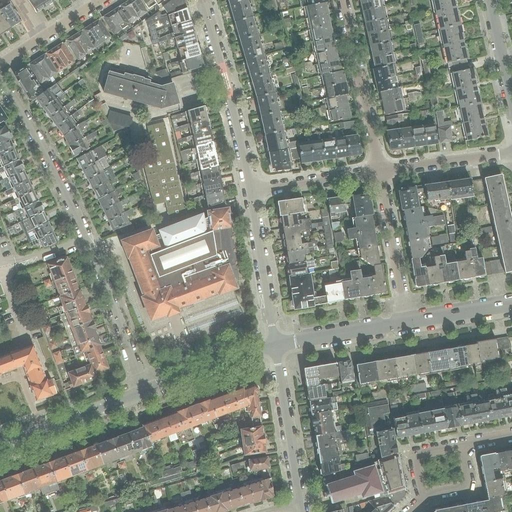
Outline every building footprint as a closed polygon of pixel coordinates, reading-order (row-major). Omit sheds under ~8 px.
[(0,0),(0,1),(3,6),(0,8),(0,12),(10,28),(20,22),(8,3),(7,3),(5,0),(0,0)] [(34,0),(40,10),(53,2),(52,0),(34,0)] [(138,0),(131,0),(128,2),(138,18),(146,12),(138,0)] [(141,0),(148,10),(156,4),(153,0),(141,0)] [(162,19),(187,9),(181,0),(179,0),(165,10),(167,15),(161,17),(159,13),(146,22),(148,29),(158,22),(162,19)] [(234,23),(252,18),(247,0),(244,0),(229,4),(234,23)] [(365,0),(359,2),(361,13),(382,8),(380,0),(365,0)] [(416,10),(414,0),(407,0),(410,11),(416,10)] [(455,0),(454,0),(432,0),(440,31),(460,26),(458,17),(457,17),(453,1),(455,0)] [(128,2),(120,7),(130,23),(138,18),(128,2)] [(305,7),(308,18),(329,15),(326,3),(305,7)] [(120,7),(111,13),(122,29),(130,23),(120,7)] [(361,13),(364,24),(385,20),(382,8),(361,13)] [(171,27),(190,21),(187,9),(162,19),(158,22),(159,25),(163,24),(164,29),(171,27)] [(0,36),(11,30),(10,28),(0,12),(0,36)] [(113,35),(122,29),(111,13),(102,19),(113,35)] [(308,18),(310,29),(331,26),(329,15),(308,18)] [(240,41),(257,36),(252,18),(234,23),(240,41)] [(291,23),(290,18),(282,20),(285,29),(290,28),(289,23),(291,23)] [(364,24),(366,36),(388,31),(385,20),(364,24)] [(99,21),(91,26),(102,44),(110,38),(99,21)] [(168,40),(194,33),(190,21),(171,27),(173,34),(167,36),(168,40)] [(424,43),(420,24),(414,26),(418,45),(424,43)] [(159,44),(153,25),(148,29),(152,46),(159,44)] [(91,26),(82,32),(94,50),(102,44),(91,26)] [(310,29),(313,41),(334,38),(331,26),(310,29)] [(462,34),(460,26),(440,31),(447,64),(468,60),(466,51),(464,51),(460,34),(462,34)] [(366,36),(369,46),(390,42),(388,31),(366,36)] [(82,32),(74,37),(86,55),(94,50),(82,32)] [(175,43),(177,50),(197,44),(194,33),(168,40),(170,45),(175,43)] [(263,57),(263,55),(257,36),(240,41),(246,62),(263,57)] [(77,61),(86,55),(74,37),(65,42),(77,61)] [(313,41),(315,53),(336,49),(334,38),(313,41)] [(282,42),(273,45),(275,51),(284,48),(282,42)] [(369,46),(371,58),(393,54),(390,42),(369,46)] [(62,44),(54,50),(65,68),(74,63),(62,44)] [(174,59),(175,63),(200,56),(197,44),(177,50),(180,57),(174,59)] [(315,53),(318,64),(339,60),(336,49),(315,53)] [(54,50),(45,55),(57,74),(65,68),(54,50)] [(373,69),(373,70),(395,65),(393,54),(371,58),(374,69),(373,69)] [(45,55),(37,61),(49,79),(57,74),(45,55)] [(204,67),(200,56),(175,63),(176,67),(182,66),(184,73),(204,67)] [(246,62),(251,80),(269,75),(263,57),(246,62)] [(318,64),(320,76),(341,71),(339,60),(318,64)] [(40,85),(49,79),(37,61),(28,66),(40,85)] [(432,83),(429,64),(423,65),(426,84),(432,83)] [(373,70),(375,81),(395,77),(393,66),(395,66),(395,65),(373,70)] [(32,102),(35,100),(38,98),(34,93),(36,91),(35,90),(39,87),(35,81),(33,82),(32,81),(30,82),(29,81),(33,78),(26,67),(16,74),(15,78),(29,100),(32,102)] [(154,73),(163,79),(169,78),(166,69),(154,73)] [(480,102),(479,95),(477,95),(473,78),(475,78),(473,69),(453,74),(460,107),(480,102)] [(160,87),(143,76),(124,71),(122,76),(108,73),(103,94),(160,109),(160,110),(170,106),(181,104),(176,83),(168,85),(161,87),(160,87)] [(323,76),(325,86),(345,82),(342,72),(341,71),(320,76),(323,76)] [(274,95),(269,75),(251,80),(257,99),(274,95)] [(375,81),(378,93),(400,88),(400,87),(398,88),(395,77),(375,81)] [(325,98),(326,99),(347,94),(345,82),(325,86),(328,98),(325,98)] [(35,100),(42,109),(56,99),(52,93),(59,89),(56,85),(38,98),(35,100)] [(379,93),(381,104),(403,100),(400,88),(378,93),(379,93)] [(63,94),(56,99),(42,109),(49,118),(64,108),(60,103),(66,98),(63,94)] [(348,95),(347,94),(326,99),(327,106),(320,108),(321,109),(316,111),(316,112),(312,113),(349,106),(347,95),(348,95)] [(279,113),(274,95),(257,99),(261,117),(279,113)] [(88,103),(91,109),(97,106),(94,100),(88,103)] [(403,100),(381,104),(384,116),(405,111),(403,100)] [(482,111),(480,102),(460,107),(467,141),(487,136),(486,128),(484,128),(481,112),(482,111)] [(70,103),(64,108),(49,118),(56,128),(71,117),(67,112),(73,107),(70,103)] [(105,104),(101,106),(105,114),(110,112),(105,104)] [(331,122),(351,117),(349,106),(312,113),(313,118),(322,116),(322,113),(328,112),(331,122)] [(207,119),(205,107),(181,114),(171,117),(174,128),(177,128),(175,119),(181,118),(186,117),(186,116),(188,115),(190,124),(207,119)] [(444,129),(442,112),(436,113),(440,144),(452,142),(451,130),(453,130),(453,127),(444,129)] [(56,128),(63,137),(77,126),(73,121),(79,116),(77,113),(71,117),(56,128)] [(261,117),(265,135),(283,131),(280,115),(279,113),(261,117)] [(392,150),(401,149),(401,148),(399,130),(397,131),(396,123),(398,122),(397,117),(386,118),(388,132),(387,132),(390,148),(392,150)] [(191,127),(193,136),(210,131),(207,119),(190,124),(183,126),(174,129),(176,140),(181,139),(179,131),(184,130),(189,128),(188,128),(191,127)] [(84,122),(77,126),(63,137),(69,147),(85,139),(81,133),(84,131),(83,129),(87,127),(84,122)] [(355,129),(354,122),(343,124),(343,128),(344,128),(344,130),(355,129)] [(142,159),(153,206),(165,203),(169,219),(169,221),(187,216),(186,214),(164,123),(146,127),(153,156),(142,159)] [(429,144),(436,143),(435,142),(437,142),(435,125),(422,127),(425,144),(429,143),(429,144)] [(0,144),(10,140),(11,140),(6,127),(4,128),(0,130),(0,144)] [(424,144),(425,144),(422,127),(410,129),(413,146),(418,145),(418,146),(424,145),(424,144)] [(413,146),(410,129),(399,130),(401,148),(406,147),(406,148),(412,147),(412,146),(413,146)] [(194,139),(196,148),(213,143),(210,131),(193,136),(186,138),(176,140),(177,144),(187,142),(191,141),(191,139),(194,139)] [(265,135),(269,154),(287,151),(291,150),(296,149),(298,149),(297,142),(285,144),(283,131),(265,135)] [(328,140),(321,141),(324,159),(325,159),(325,160),(332,159),(331,158),(336,157),(333,139),(333,140),(332,132),(327,133),(328,140)] [(317,142),(310,143),(312,161),(314,160),(314,161),(319,161),(319,160),(324,159),(321,141),(320,133),(315,133),(317,142)] [(92,135),(85,139),(69,147),(74,157),(91,149),(87,143),(94,139),(92,135)] [(302,162),(303,163),(308,162),(308,161),(312,161),(310,143),(309,136),(304,136),(305,144),(298,145),(301,162),(302,162)] [(357,136),(345,138),(347,156),(347,157),(358,155),(360,152),(357,136)] [(130,144),(127,137),(122,139),(125,147),(130,144)] [(347,156),(345,138),(333,139),(336,157),(337,157),(337,158),(343,157),(343,156),(347,156)] [(0,155),(13,150),(10,140),(0,144),(0,155)] [(196,150),(198,160),(216,155),(213,143),(196,148),(188,150),(179,152),(180,156),(189,154),(194,152),(194,151),(196,150)] [(81,170),(104,159),(100,153),(101,152),(99,148),(76,160),(81,170)] [(0,164),(2,168),(18,161),(17,159),(13,150),(0,155),(0,164)] [(290,170),(287,151),(269,154),(272,169),(274,169),(275,172),(290,170)] [(198,163),(201,172),(218,167),(216,155),(198,160),(191,162),(192,166),(197,164),(196,163),(198,163)] [(81,170),(87,180),(110,169),(106,162),(108,161),(106,157),(104,159),(81,170)] [(0,174),(4,173),(7,179),(23,171),(18,161),(2,168),(0,169),(0,174)] [(201,175),(203,184),(220,179),(218,167),(201,172),(193,174),(189,175),(188,170),(184,171),(186,180),(194,178),(199,176),(199,175),(201,175)] [(110,168),(110,169),(87,180),(92,191),(114,179),(111,173),(112,173),(110,168)] [(9,183),(12,189),(28,182),(23,171),(7,179),(0,181),(0,184),(1,187),(9,183)] [(139,179),(138,173),(131,176),(134,182),(139,179)] [(494,227),(511,223),(501,176),(483,180),(486,193),(485,193),(494,227)] [(92,191),(98,201),(114,192),(111,186),(118,183),(115,179),(114,179),(92,191)] [(203,186),(205,196),(223,191),(220,179),(203,184),(195,186),(187,188),(188,192),(196,190),(201,188),(201,187),(203,186)] [(486,193),(483,180),(483,179),(477,180),(479,193),(485,192),(485,193),(486,193)] [(470,182),(470,180),(449,183),(452,201),(472,198),(472,194),(470,182)] [(479,193),(477,180),(470,182),(472,194),(479,193)] [(13,193),(16,200),(33,192),(28,182),(12,189),(4,192),(6,197),(13,193)] [(447,183),(424,186),(425,190),(427,201),(438,199),(439,202),(449,200),(447,183)] [(401,211),(403,211),(418,209),(415,193),(419,192),(418,187),(401,190),(401,192),(398,193),(401,211)] [(103,212),(119,203),(116,198),(119,196),(118,195),(123,193),(121,189),(114,192),(98,201),(103,212)] [(225,203),(223,191),(205,196),(198,198),(191,200),(192,203),(198,202),(204,201),(203,199),(205,199),(207,208),(225,203)] [(19,204),(22,210),(38,203),(33,192),(16,200),(9,203),(11,207),(19,204)] [(342,198),(344,212),(345,214),(347,214),(345,206),(350,205),(350,203),(353,202),(356,218),(370,215),(372,215),(369,199),(368,197),(366,197),(366,195),(342,198)] [(335,214),(344,212),(342,198),(327,200),(330,217),(335,217),(335,214)] [(103,212),(108,222),(124,214),(121,207),(128,204),(126,200),(119,203),(103,212)] [(281,218),(297,215),(304,214),(301,200),(277,203),(278,214),(280,214),(281,218)] [(38,203),(22,210),(14,214),(16,218),(17,217),(20,223),(43,213),(38,203)] [(418,209),(403,211),(405,226),(444,220),(443,215),(431,217),(422,218),(420,208),(418,209)] [(121,234),(134,231),(130,223),(129,224),(126,218),(134,215),(131,210),(124,214),(108,222),(113,232),(118,230),(121,234)] [(151,232),(122,243),(128,258),(143,298),(142,299),(150,321),(166,315),(167,317),(178,313),(176,309),(189,304),(189,306),(206,299),(205,298),(218,293),(218,295),(235,289),(233,282),(238,280),(236,270),(229,272),(228,268),(235,265),(236,265),(227,210),(208,213),(208,215),(197,216),(197,217),(188,219),(158,232),(160,236),(154,239),(151,232)] [(29,225),(31,230),(48,223),(43,213),(20,223),(19,224),(21,228),(29,225)] [(297,215),(281,218),(283,229),(311,225),(310,220),(303,221),(298,221),(297,215)] [(347,230),(347,235),(373,231),(370,215),(356,218),(354,218),(355,228),(347,230)] [(405,226),(408,242),(426,239),(424,229),(433,227),(445,225),(444,220),(405,226)] [(27,238),(30,244),(53,234),(48,223),(31,230),(24,234),(26,238),(27,238)] [(340,227),(339,223),(331,224),(332,232),(340,227)] [(505,273),(511,272),(511,224),(511,223),(494,227),(502,260),(505,273)] [(283,229),(284,241),(301,238),(300,231),(304,231),(311,230),(311,225),(283,229)] [(475,231),(475,236),(491,233),(490,227),(474,230),(475,231)] [(357,239),(358,249),(376,246),(373,231),(347,235),(348,240),(357,239)] [(52,246),(58,244),(53,234),(30,244),(29,244),(31,249),(38,245),(40,250),(52,246)] [(431,239),(433,247),(448,244),(446,236),(439,237),(431,239)] [(301,238),(284,241),(286,253),(307,249),(306,244),(302,245),(301,238)] [(426,239),(408,242),(411,258),(423,256),(422,252),(426,251),(427,249),(426,239)] [(465,262),(455,263),(458,281),(474,279),(468,243),(462,244),(465,262)] [(468,243),(474,279),(486,277),(485,275),(483,264),(482,259),(476,260),(475,249),(474,250),(473,246),(471,246),(470,243),(468,243)] [(379,263),(376,246),(358,249),(360,259),(363,261),(365,260),(365,262),(368,265),(379,263)] [(286,253),(288,265),(305,262),(303,255),(308,254),(315,252),(314,248),(307,249),(286,253)] [(443,284),(458,281),(455,263),(445,265),(444,257),(442,257),(441,248),(436,249),(438,258),(438,257),(443,284)] [(434,267),(425,269),(428,286),(443,284),(438,257),(438,258),(436,249),(432,249),(434,267)] [(45,285),(72,274),(65,256),(50,262),(51,264),(47,266),(52,279),(44,282),(45,285)] [(416,288),(428,286),(425,269),(425,267),(420,268),(419,262),(425,262),(424,258),(410,260),(415,287),(416,288)] [(505,273),(502,260),(496,262),(498,274),(504,273),(504,274),(505,273)] [(305,262),(288,265),(290,277),(307,275),(305,267),(307,267),(307,266),(313,264),(313,261),(305,262)] [(358,262),(353,263),(359,298),(374,295),(371,278),(361,279),(358,262)] [(492,274),(498,274),(496,262),(490,263),(492,274)] [(340,283),(341,284),(344,300),(359,298),(353,263),(347,264),(351,281),(340,283)] [(485,275),(492,274),(490,263),(483,264),(485,275)] [(371,276),(371,278),(374,295),(383,294),(385,292),(381,265),(367,267),(368,271),(374,270),(374,276),(371,276)] [(54,285),(59,299),(79,291),(72,274),(45,285),(46,288),(54,285)] [(310,274),(307,275),(290,277),(293,296),(310,293),(309,285),(312,285),(310,274)] [(327,303),(344,300),(341,284),(324,287),(326,296),(327,303)] [(59,299),(62,306),(82,298),(80,291),(79,291),(59,299)] [(327,304),(327,303),(326,296),(314,298),(313,293),(310,293),(293,296),(295,309),(327,304)] [(62,306),(65,314),(85,306),(82,298),(62,306)] [(88,314),(85,306),(65,314),(60,316),(63,324),(88,314)] [(63,324),(65,332),(91,322),(88,314),(63,324)] [(68,340),(94,330),(91,322),(65,332),(68,340)] [(72,348),(77,346),(97,338),(94,330),(68,340),(72,348)] [(50,358),(43,337),(37,340),(45,360),(50,358)] [(100,346),(97,338),(77,346),(80,354),(85,352),(99,346),(100,346)] [(499,359),(496,339),(476,342),(477,344),(480,362),(499,359)] [(477,344),(464,347),(467,365),(474,364),(477,382),(491,379),(489,372),(482,373),(480,362),(477,344)] [(107,369),(99,346),(85,352),(90,366),(93,374),(94,374),(107,369)] [(0,376),(0,375),(23,367),(36,402),(56,395),(50,379),(46,381),(33,347),(0,358),(0,376)] [(464,347),(428,353),(431,372),(468,366),(467,365),(464,347)] [(428,353),(392,359),(395,378),(431,372),(428,353)] [(358,385),(395,378),(392,359),(356,366),(358,385)] [(351,361),(339,364),(342,384),(347,383),(347,381),(354,380),(351,361)] [(63,364),(57,366),(59,372),(65,370),(63,364)] [(338,375),(337,364),(307,369),(304,373),(307,389),(326,385),(325,377),(338,375)] [(96,380),(94,374),(93,374),(90,366),(68,374),(71,382),(68,383),(70,389),(96,380)] [(309,402),(310,402),(326,399),(325,392),(340,389),(339,383),(326,385),(307,389),(309,402)] [(426,391),(425,384),(417,385),(418,393),(426,391)] [(418,393),(417,385),(409,387),(410,394),(418,393)] [(237,428),(255,425),(262,424),(258,399),(261,398),(257,389),(253,387),(244,391),(250,405),(247,407),(248,412),(251,413),(252,418),(254,418),(254,420),(245,421),(245,423),(235,424),(237,428)] [(220,417),(221,416),(244,408),(245,406),(247,407),(250,405),(244,391),(244,389),(210,401),(220,429),(224,427),(220,417)] [(500,390),(506,416),(511,414),(511,396),(507,397),(506,389),(500,390)] [(497,400),(487,401),(491,419),(506,416),(500,390),(495,391),(497,400)] [(389,398),(388,391),(380,392),(381,399),(389,398)] [(381,399),(380,392),(372,394),(373,401),(381,399)] [(476,394),(471,395),(476,422),(491,419),(487,401),(478,403),(476,394)] [(462,425),(476,422),(471,395),(466,396),(468,405),(458,407),(462,425)] [(462,425),(458,407),(456,396),(450,397),(452,404),(453,405),(454,408),(443,409),(447,427),(462,425)] [(313,415),(330,412),(332,412),(331,404),(336,403),(335,398),(326,399),(310,402),(311,408),(310,409),(310,412),(312,414),(313,415)] [(398,415),(395,400),(390,401),(393,416),(398,415)] [(222,433),(220,429),(210,401),(176,413),(189,448),(194,446),(191,439),(188,429),(212,420),(217,435),(222,433)] [(393,429),(386,431),(383,415),(381,402),(362,405),(367,437),(376,436),(381,459),(397,453),(393,429)] [(434,430),(447,427),(443,409),(431,412),(434,430)] [(313,415),(317,437),(341,433),(340,427),(333,428),(330,412),(313,415)] [(421,432),(434,430),(431,412),(418,414),(421,432)] [(142,426),(143,428),(149,443),(176,433),(182,451),(189,448),(176,413),(142,426)] [(409,435),(421,432),(418,414),(405,416),(409,435)] [(396,437),(409,435),(405,416),(393,419),(396,437)] [(363,429),(362,421),(355,422),(356,430),(363,429)] [(151,447),(149,443),(143,428),(127,434),(135,453),(151,447)] [(241,431),(242,439),(264,436),(262,428),(241,431)] [(347,444),(345,432),(341,433),(317,437),(315,437),(317,447),(334,445),(335,447),(341,446),(340,445),(347,444)] [(112,439),(119,459),(135,453),(127,434),(112,439)] [(242,439),(243,447),(265,444),(264,436),(242,439)] [(112,439),(96,445),(104,465),(119,459),(112,439)] [(244,456),(267,453),(265,444),(243,447),(244,456)] [(80,451),(88,471),(104,465),(96,445),(80,451)] [(317,447),(320,465),(328,464),(328,459),(338,457),(342,457),(341,446),(335,447),(334,445),(317,447)] [(64,457),(72,477),(88,471),(80,451),(64,457)] [(499,472),(511,469),(511,458),(511,451),(496,454),(499,467),(499,472)] [(369,458),(368,454),(355,456),(357,466),(371,462),(370,457),(369,458)] [(479,458),(484,483),(494,481),(492,468),(499,467),(496,454),(489,456),(488,455),(480,456),(479,458)] [(372,463),(373,466),(374,466),(382,493),(383,495),(404,489),(397,455),(372,463)] [(49,463),(56,483),(72,477),(64,457),(49,463)] [(254,471),(269,469),(267,457),(249,460),(251,472),(254,471)] [(320,465),(322,477),(338,472),(344,470),(343,466),(340,466),(338,457),(328,459),(328,464),(320,465)] [(193,462),(186,464),(188,471),(195,468),(193,462)] [(33,469),(40,489),(56,483),(49,463),(33,469)] [(239,464),(230,466),(233,473),(236,472),(236,469),(240,467),(239,464)] [(172,466),(160,470),(163,478),(164,478),(167,477),(170,476),(173,475),(175,474),(180,473),(182,473),(179,465),(172,467),(172,466)] [(374,466),(373,466),(349,474),(351,477),(326,486),(328,492),(323,494),(325,499),(330,497),(332,504),(357,496),(358,500),(382,493),(374,466)] [(33,469),(17,475),(28,504),(29,507),(32,506),(29,498),(33,497),(31,492),(40,489),(33,469)] [(271,480),(270,479),(269,469),(254,471),(255,474),(259,474),(260,476),(262,475),(263,481),(271,480)] [(28,504),(17,475),(1,481),(9,500),(19,497),(20,501),(19,502),(21,507),(28,504)] [(494,481),(484,483),(487,498),(499,496),(499,497),(504,495),(501,481),(505,480),(505,477),(501,478),(500,475),(497,476),(498,480),(494,481)] [(252,485),(238,489),(244,506),(262,501),(256,484),(255,481),(253,481),(252,477),(248,478),(249,482),(251,482),(252,485)] [(262,501),(273,497),(271,480),(263,481),(256,484),(262,501)] [(0,481),(0,503),(9,500),(1,481),(0,481)] [(224,486),(219,487),(227,511),(244,506),(238,489),(223,493),(223,490),(225,490),(224,486)] [(219,495),(206,499),(209,511),(225,511),(227,511),(219,487),(215,488),(216,493),(219,492),(219,495)] [(385,497),(393,507),(405,496),(404,489),(383,495),(385,497)] [(132,495),(134,499),(147,495),(145,491),(132,495)] [(132,495),(116,500),(117,504),(134,499),(132,495)] [(191,496),(187,497),(191,511),(209,511),(206,499),(190,503),(190,501),(192,500),(191,496)] [(487,501),(482,502),(483,511),(500,511),(502,511),(499,497),(499,496),(487,498),(487,501)] [(174,511),(191,511),(187,497),(182,498),(183,503),(186,502),(187,505),(173,509),(174,511)] [(374,510),(376,511),(387,511),(393,507),(385,497),(359,505),(360,510),(370,507),(371,505),(374,510)] [(116,500),(100,505),(101,509),(117,504),(116,500)] [(483,511),(482,502),(469,504),(470,511),(483,511)]
